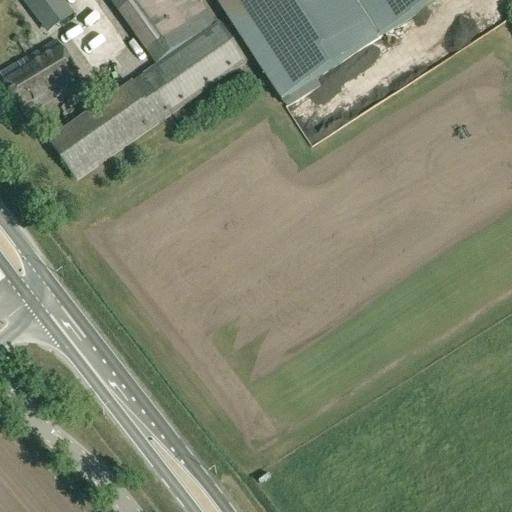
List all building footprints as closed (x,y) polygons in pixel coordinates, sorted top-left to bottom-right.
[(56,0),(53,0),(46,6),(59,23),(69,16),(56,0)] [(115,0),(161,64),(216,25),(198,0),(115,0)] [(438,0),(215,0),(282,102),(438,0)] [(78,181),(173,115),(247,63),(219,23),(216,25),(161,64),(50,142),(78,181)] [(25,117),(83,83),(58,41),(1,75),(25,117)]
